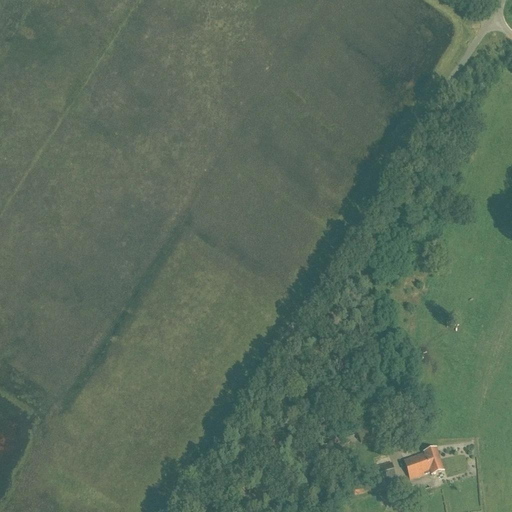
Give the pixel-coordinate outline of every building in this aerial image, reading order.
[(359,445),(377,440),(370,419),(353,423),(359,445)] [(355,434),(343,437),(345,445),(357,442),(355,434)] [(432,476),(444,472),(436,450),(424,454),(424,455),(404,462),(410,481),(431,474),(432,476)] [(380,485),(396,481),(392,463),(376,467),(380,485)] [(353,497),(372,493),(369,483),(351,487),(353,497)]
